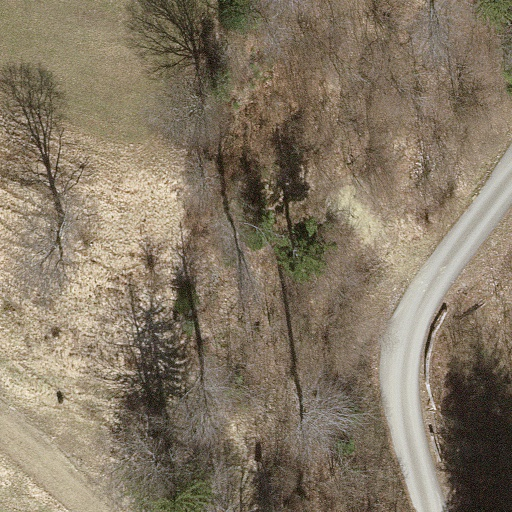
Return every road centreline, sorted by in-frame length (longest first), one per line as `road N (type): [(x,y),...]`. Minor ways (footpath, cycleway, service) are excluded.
road 1 (unclassified): [(433,511),(407,413),(411,335),(433,287),(511,187)]
road 2 (track): [(99,511),(0,426)]
